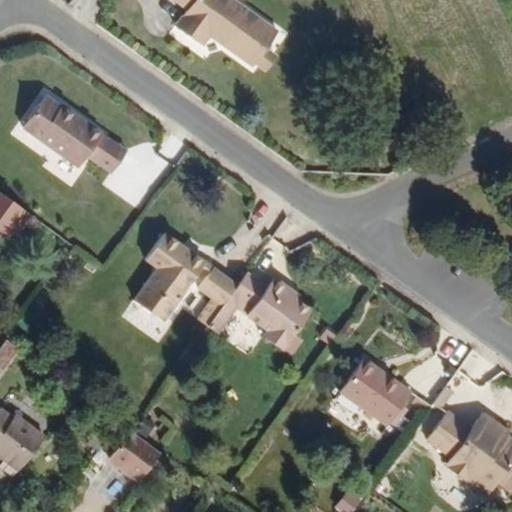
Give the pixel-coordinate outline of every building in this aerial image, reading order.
[(269,47),(281,30),(237,0),(174,0),(185,7),(174,24),(205,45),(211,36),(216,29),(228,37),(225,44),(256,67),(257,64),(269,47)] [(211,36),(225,44),(228,37),(216,29),(211,36)] [(257,64),(269,72),(280,55),(269,47),(257,64)] [(91,159),(107,134),(51,93),(26,130),(83,170),(91,159)] [(91,159),(116,176),(133,151),(107,134),(91,159)] [(0,190),(0,226),(13,236),(31,212),(1,189),(0,190)] [(13,236),(19,240),(37,216),(31,212),(13,236)] [(143,294),(170,314),(204,267),(209,259),(210,257),(171,230),(149,259),(162,268),(143,294)] [(204,267),(213,273),(219,265),(209,259),(204,267)] [(225,305),(236,289),(243,281),(219,265),(213,273),(202,288),(225,305)] [(263,334),(282,347),(312,307),(286,289),(290,283),(275,273),(267,281),(251,270),(243,281),(236,289),(254,302),(248,310),(269,325),(263,334)] [(211,324),(221,331),(239,305),(248,310),(254,302),(236,289),(225,305),(211,324)] [(166,320),(170,314),(143,294),(138,300),(166,320)] [(0,349),(0,361),(7,366),(19,347),(8,338),(0,349)] [(338,391),(385,424),(409,388),(362,355),(338,391)] [(439,403),(448,408),(461,390),(453,384),(439,403)] [(0,453),(22,469),(46,436),(16,414),(14,417),(0,408),(0,453)] [(477,416),(492,425),(496,418),(482,408),(477,416)] [(511,491),(511,436),(506,433),(509,427),(496,418),(492,425),(477,416),(471,425),(451,410),(430,441),(448,455),(443,463),(486,493),(495,480),(511,491)] [(113,457),(150,485),(171,458),(133,430),(113,457)]
